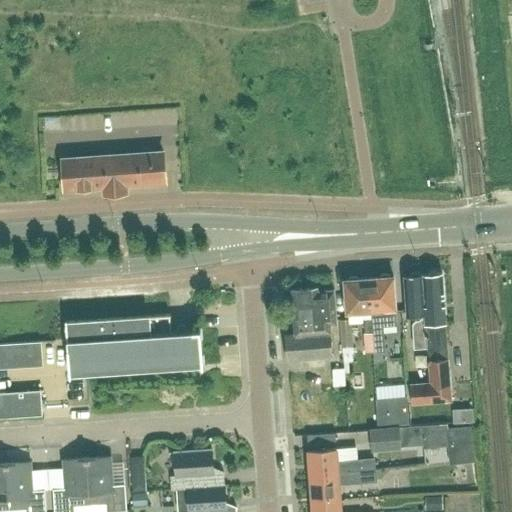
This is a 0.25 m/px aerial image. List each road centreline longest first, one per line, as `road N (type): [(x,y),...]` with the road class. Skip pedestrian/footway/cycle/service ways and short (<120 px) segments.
road 1 (residential): [(0,438),(260,415)]
road 2 (tertiary): [(249,224),(162,220),(0,231)]
road 3 (tertiary): [(0,277),(248,254)]
road 4 (tertiary): [(248,254),(409,233)]
road 5 (residential): [(260,415),(248,254)]
road 6 (tertiary): [(409,233),(249,224)]
